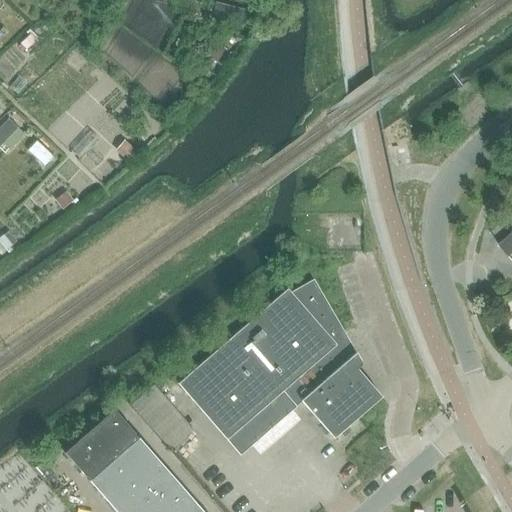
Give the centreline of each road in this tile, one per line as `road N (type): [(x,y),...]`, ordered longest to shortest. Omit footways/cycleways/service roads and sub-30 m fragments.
road 1 (residential): [(488,408),(443,283),(433,226),(437,199),(458,167),(511,129)]
road 2 (residential): [(369,511),(488,408)]
